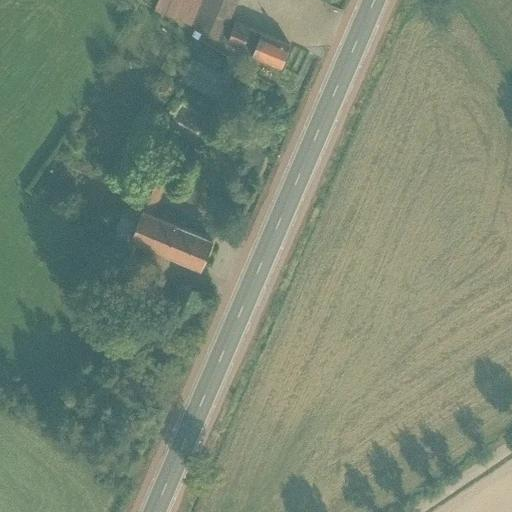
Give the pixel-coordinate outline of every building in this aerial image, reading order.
[(190,23),(198,0),(156,0),(152,9),(190,23)] [(200,0),(190,28),(220,39),(231,12),(235,0),(200,0)] [(235,22),(227,41),(242,47),(240,50),(280,67),(289,45),(235,22)] [(216,104),(228,82),(191,62),(180,84),(216,104)] [(138,221),(137,224),(206,252),(212,237),(152,213),(167,177),(150,170),(138,199),(133,197),(126,216),(138,221)] [(137,224),(131,238),(200,267),(206,252),(137,224)] [(203,292),(185,284),(179,281),(161,322),(185,333),(203,292)]
